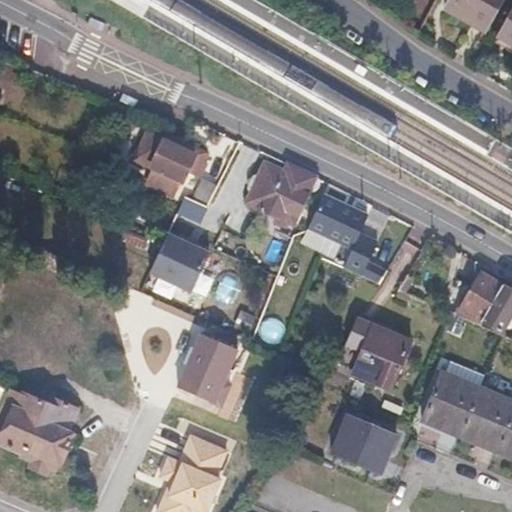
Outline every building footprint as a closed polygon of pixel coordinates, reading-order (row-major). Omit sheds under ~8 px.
[(139,0),(104,0),(141,17),(147,4),(139,0)] [(500,0),(450,0),(446,8),(484,30),(500,0)] [(511,7),(496,35),(511,44),(511,7)] [(161,143),(143,135),(132,159),(149,166),(148,169),(172,179),(180,183),(188,187),(191,179),(195,171),(198,172),(203,162),(199,160),(203,151),(164,134),(161,143)] [(253,175),(247,187),(249,190),(252,191),(247,204),(276,218),(274,223),(287,228),(288,224),(294,226),(310,191),(314,193),(317,192),(319,189),(319,186),(319,183),(315,178),(287,165),(283,173),(264,164),(259,177),(255,175),(253,175)] [(172,179),(148,169),(140,185),(165,196),(172,179)] [(215,188),(198,181),(188,200),(205,207),(215,188)] [(366,216),(323,195),(307,230),(350,251),(341,270),(377,286),(385,272),(366,263),(375,244),(358,235),(366,216)] [(183,198),(173,219),(218,239),(218,238),(227,217),(205,207),(188,200),(183,198)] [(207,255),(166,236),(148,275),(190,293),(207,255)] [(502,287),(480,275),(455,317),(478,326),(502,287)] [(511,308),(511,293),(502,287),(478,326),(497,334),(511,308)] [(372,326),(357,320),(338,364),(353,370),(370,331),(372,326)] [(372,326),(370,331),(393,340),(395,336),(372,326)] [(393,340),(370,331),(353,370),(351,375),(389,391),(410,342),(395,336),(393,340)] [(227,376),(196,364),(186,388),(217,400),(227,376)] [(479,387),(442,372),(422,422),(438,429),(457,437),(479,387)] [(511,408),(511,400),(479,387),(457,437),(472,442),(473,439),(483,443),(495,448),(511,408)] [(8,420),(9,427),(1,445),(23,455),(22,458),(36,464),(34,470),(49,476),(52,471),(58,473),(75,436),(61,430),(71,407),(54,400),(50,407),(12,391),(9,398),(5,406),(11,408),(8,416),(8,420)] [(511,408),(495,448),(493,452),(511,459),(511,408)] [(398,438),(349,417),(334,456),(378,473),(384,459),(388,451),(392,452),(398,438)] [(205,511),(231,450),(190,433),(156,511),(205,511)]
